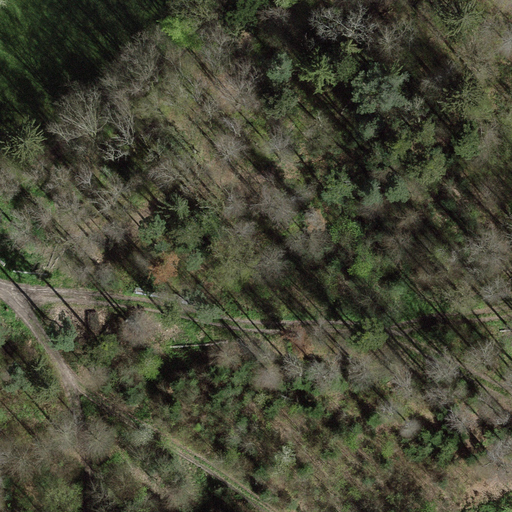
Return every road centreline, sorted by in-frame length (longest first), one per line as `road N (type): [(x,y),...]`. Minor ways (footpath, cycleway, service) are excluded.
road 1 (track): [(8,290),(284,326),(396,327),(511,308)]
road 2 (track): [(223,0),(53,157),(0,178)]
road 3 (track): [(69,380),(272,511)]
road 4 (track): [(83,511),(69,380),(8,290)]
road 5 (track): [(396,327),(511,390)]
